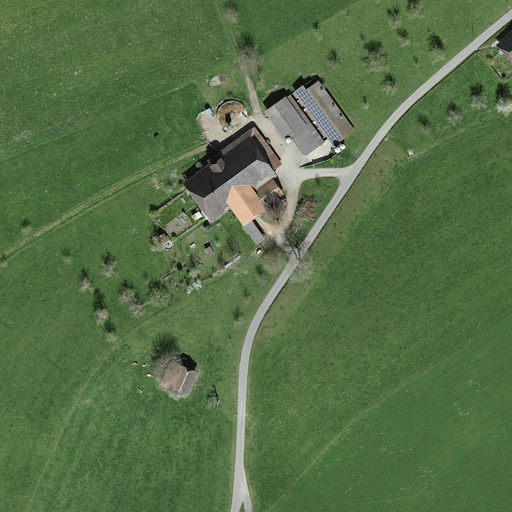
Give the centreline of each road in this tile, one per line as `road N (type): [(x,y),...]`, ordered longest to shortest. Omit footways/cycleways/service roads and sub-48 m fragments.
road 1 (unclassified): [(511,14),(385,127),(257,317),(245,354),(234,511)]
road 2 (track): [(0,261),(101,194),(258,117)]
road 3 (track): [(217,0),(243,56),(258,117)]
